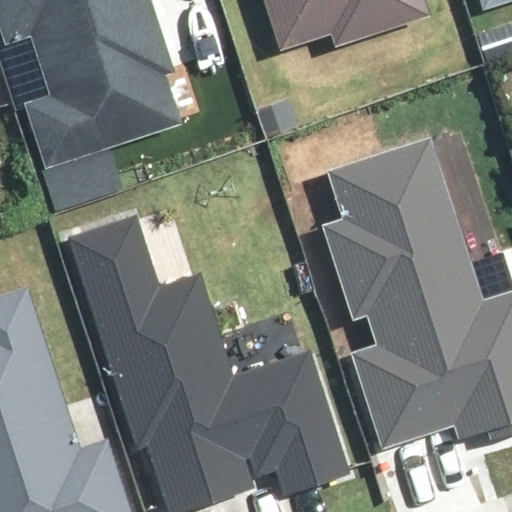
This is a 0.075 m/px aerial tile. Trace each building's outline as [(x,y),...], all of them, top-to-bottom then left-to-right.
[(196,115),(157,0),(0,0),(0,59),(36,168),(196,115)] [(266,0),(278,35),(319,22),(326,43),(406,17),(400,0),(266,0)] [(332,222),(309,228),(336,324),(360,317),(369,347),(338,356),(365,450),(447,427),(453,448),(511,430),(511,293),(511,292),(472,304),(425,139),(317,170),(332,222)] [(124,217),(63,235),(147,511),(183,511),(235,496),(227,469),(260,459),(271,495),(343,473),(307,354),(228,378),(198,279),(147,294),(124,217)] [(0,511),(135,511),(111,427),(54,444),(7,284),(0,286),(0,511)]
